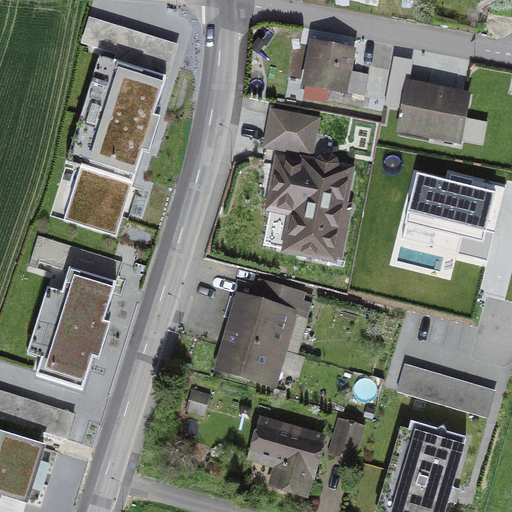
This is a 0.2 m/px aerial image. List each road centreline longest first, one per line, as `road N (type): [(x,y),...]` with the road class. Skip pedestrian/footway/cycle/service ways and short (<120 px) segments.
road 1 (secondary): [(219,0),(219,57),(198,174),(94,511)]
road 2 (residential): [(511,60),(240,9),(229,0)]
